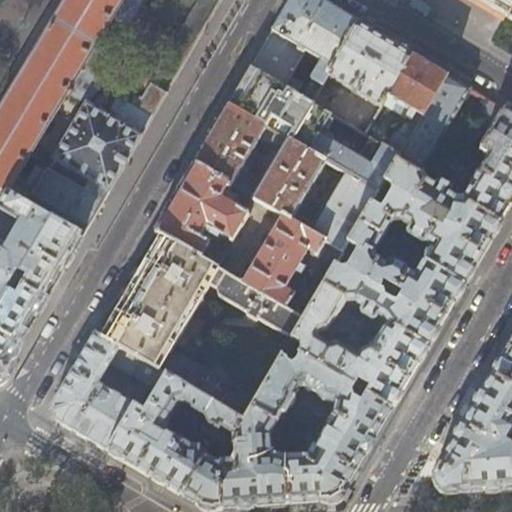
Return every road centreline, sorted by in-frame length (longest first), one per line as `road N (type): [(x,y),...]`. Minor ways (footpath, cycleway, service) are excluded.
road 1 (residential): [(4,427),(260,0)]
road 2 (residential): [(511,270),(365,511)]
road 3 (residential): [(363,0),(511,87)]
road 4 (residential): [(148,511),(4,427)]
